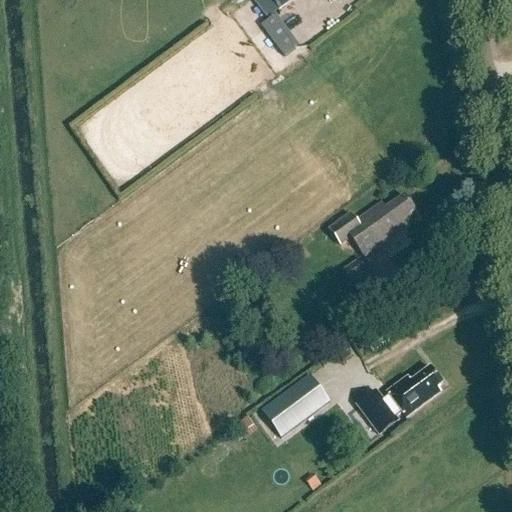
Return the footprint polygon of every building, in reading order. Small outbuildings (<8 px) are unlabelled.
[(269,0),(279,12),(295,0),(269,0)] [(260,26),(282,59),(298,49),(276,15),(260,26)] [(409,218),(416,214),(404,197),(384,211),(381,206),(355,223),(351,217),(329,232),(340,248),(350,242),(361,259),(414,224),(409,218)] [(359,261),(341,274),(349,285),(367,272),(359,261)] [(436,390),(441,386),(430,371),(410,385),(407,380),(387,394),(405,420),(440,395),(436,390)] [(329,405),(310,379),(261,415),(281,441),(329,405)]
